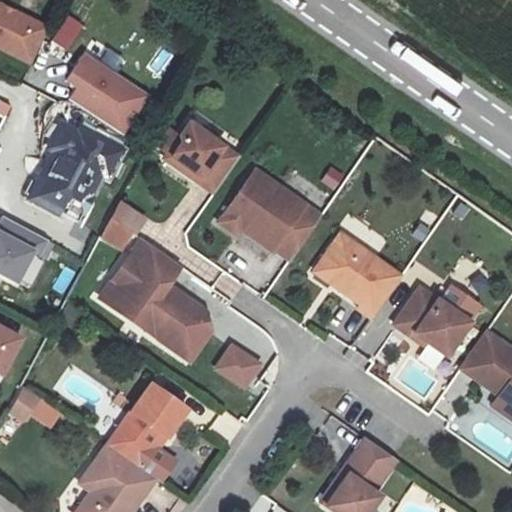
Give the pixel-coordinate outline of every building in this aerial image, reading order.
[(46,36),(0,13),(0,56),(29,71),(46,36)] [(67,52),(83,25),(66,15),(50,43),(67,52)] [(162,73),(169,50),(156,46),(149,68),(162,73)] [(70,92),(81,99),(72,112),(125,146),(150,108),(86,67),(70,92)] [(164,159),(214,194),(239,159),(188,124),(164,159)] [(122,152),(82,131),(79,137),(62,128),(51,149),(57,152),(32,199),(78,223),(103,176),(108,179),(122,152)] [(319,182),(334,191),(345,175),(330,166),(319,182)] [(295,254),(321,218),(253,170),(223,212),(243,227),(247,221),(281,246),(282,245),(295,254)] [(134,235),(145,218),(121,201),(111,219),(134,235)] [(0,282),(13,290),(30,260),(36,263),(44,248),(1,225),(0,226),(0,282)] [(358,309),(373,319),(401,278),(340,235),(314,272),(361,305),(358,309)] [(177,265),(139,239),(98,298),(171,350),(178,349),(195,325),(194,319),(180,309),(175,310),(155,296),(177,265)] [(465,318),(417,286),(391,323),(423,344),(425,340),(442,353),(465,318)] [(511,349),(487,332),(459,371),(492,396),(487,403),(511,421),(511,349)] [(0,375),(17,344),(0,335),(0,375)] [(244,392),(262,363),(228,342),(211,371),(244,392)] [(148,386),(104,447),(137,470),(152,449),(180,409),(148,386)] [(37,398),(22,387),(11,409),(23,418),(37,398)] [(207,423),(214,412),(193,400),(187,411),(207,423)] [(396,461),(365,439),(320,503),(333,511),(368,511),(379,497),(373,493),(396,461)] [(132,511),(154,482),(137,470),(104,447),(104,446),(77,485),(87,492),(73,511),(132,511)] [(137,470),(154,482),(154,483),(169,461),(152,449),(137,470)]
